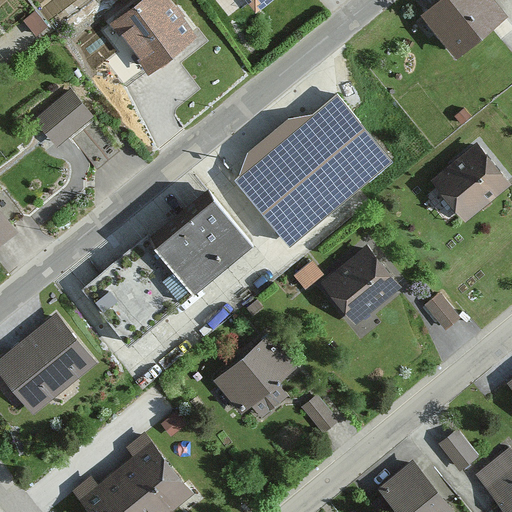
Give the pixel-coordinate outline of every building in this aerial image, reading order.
[(173,0),(136,0),(107,25),(145,71),(197,29),(173,0)] [(242,0),(253,11),(266,0),(242,0)] [(436,0),(418,17),(457,60),(503,19),(486,0),(436,0)] [(71,88),(33,118),(54,145),(92,115),(71,88)] [(232,174),(291,243),(388,162),(329,93),(232,174)] [(97,125),(75,143),(97,171),(120,153),(97,125)] [(473,141),(428,179),(465,222),(510,184),(473,141)] [(81,287),(127,342),(246,241),(200,186),(81,287)] [(0,243),(17,230),(0,209),(0,243)] [(366,243),(319,277),(352,321),(398,288),(366,243)] [(436,292),(423,303),(444,330),(458,319),(436,292)] [(0,358),(0,374),(34,416),(97,364),(56,314),(0,358)] [(271,331),(214,379),(253,426),(289,396),(277,382),(299,364),(271,331)] [(320,393),(300,408),(319,434),(339,418),(320,393)] [(457,427),(438,441),(461,468),(480,455),(457,427)] [(88,473),(68,489),(85,511),(173,511),(194,495),(141,430),(125,443),(132,452),(95,482),(88,473)] [(511,511),(511,449),(477,474),(503,511),(511,511)] [(416,455),(378,484),(399,511),(458,511),(460,511),(416,455)]
